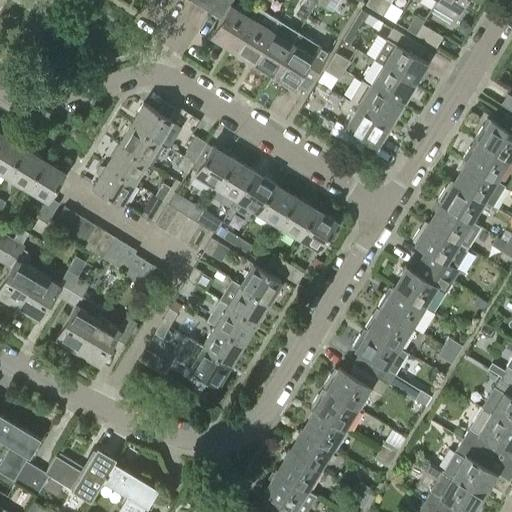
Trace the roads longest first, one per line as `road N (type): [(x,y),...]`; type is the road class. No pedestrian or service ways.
road 1 (residential): [(387,210),(171,78),(133,77),(59,103),(22,98),(0,85)]
road 2 (residential): [(162,437),(211,445),(247,432),(387,210)]
road 3 (residential): [(387,210),(511,3)]
road 4 (residential): [(0,349),(162,437)]
